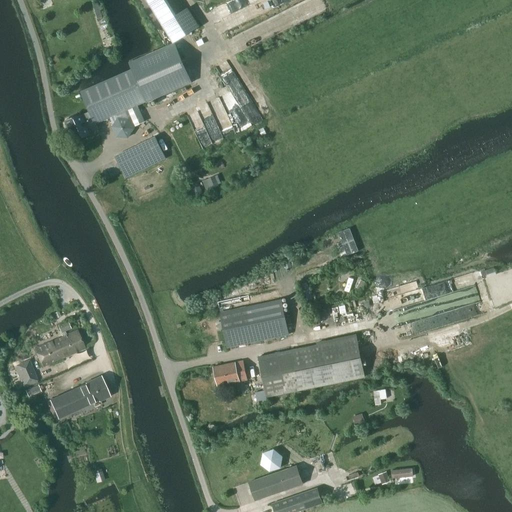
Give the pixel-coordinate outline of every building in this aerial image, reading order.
[(166,0),(146,0),(174,43),(188,34),(166,0)] [(81,113),(66,120),(69,127),(69,128),(71,134),(72,134),(75,141),(90,134),(89,132),(98,129),(96,123),(115,115),(117,119),(112,127),(117,137),(128,138),(135,129),(135,126),(145,122),(143,117),(138,106),(147,102),(193,83),(178,50),(174,43),(159,50),(156,51),(129,62),(133,71),(82,93),(81,93),(90,112),(82,115),(81,113)] [(156,137),(116,156),(126,178),(166,158),(170,166),(202,151),(188,122),(156,137)] [(207,190),(221,184),(218,175),(203,181),(207,190)] [(361,291),(366,283),(361,281),(356,289),(361,291)] [(308,301),(313,300),(309,285),(304,286),(308,301)] [(283,300),(221,313),(228,348),(289,335),(283,300)] [(67,335),(66,331),(71,328),(68,322),(59,326),(64,336),(35,349),(43,367),(85,348),(78,330),(67,335)] [(332,383),(362,377),(354,337),(259,357),(267,397),(332,383)] [(218,387),(248,380),(244,361),(214,367),(218,387)] [(100,401),(111,396),(102,376),(91,381),(92,382),(51,400),(59,418),(100,400),(100,401)] [(34,377),(23,382),(27,389),(37,384),(34,377)] [(29,396),(42,391),(39,385),(27,390),(29,396)] [(386,391),(374,392),(376,406),(382,405),(381,400),(387,399),(386,391)] [(356,425),(365,422),(363,414),(353,418),(356,425)] [(270,472),(282,469),(283,457),(274,449),(263,453),(261,464),(270,472)] [(304,484),(297,466),(249,483),(256,501),(304,484)] [(412,468),(391,470),(392,478),(413,476),(412,468)] [(386,471),(378,474),(381,481),(388,478),(386,471)] [(317,488),(272,503),(274,511),(297,511),(316,506),(323,503),(317,488)]
